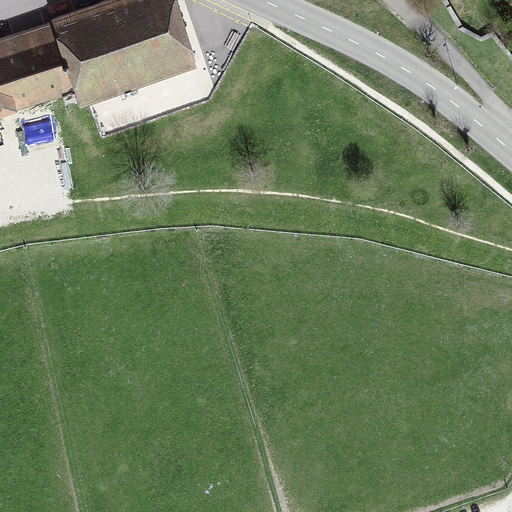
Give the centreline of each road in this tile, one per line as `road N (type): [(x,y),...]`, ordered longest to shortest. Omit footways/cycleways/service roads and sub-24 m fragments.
road 1 (unknown): [(0,179),(66,185),(329,173),(511,230)]
road 2 (secondary): [(262,0),(383,56),(511,150)]
